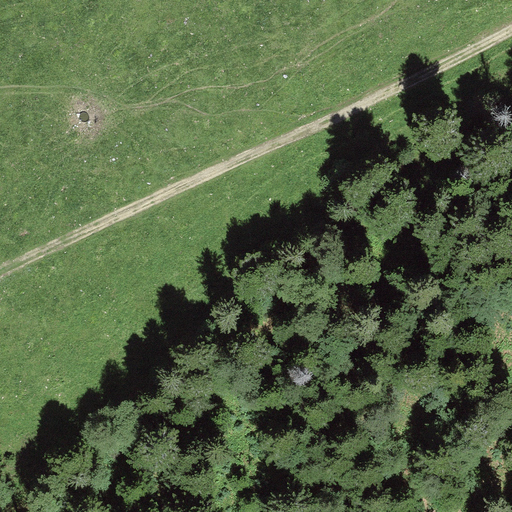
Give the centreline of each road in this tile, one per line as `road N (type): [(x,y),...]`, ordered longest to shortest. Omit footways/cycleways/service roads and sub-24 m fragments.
road 1 (track): [(336,118),(0,272)]
road 2 (track): [(511,33),(336,118)]
